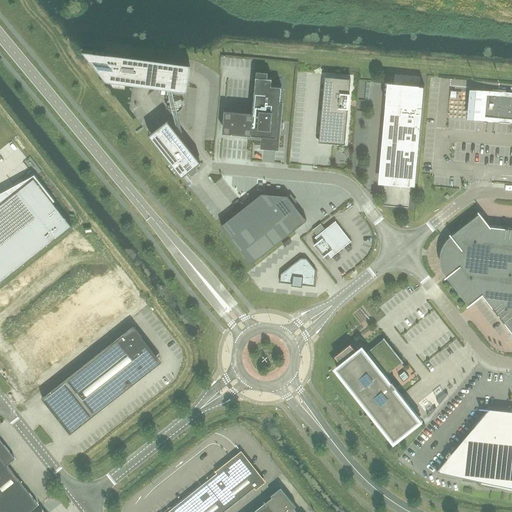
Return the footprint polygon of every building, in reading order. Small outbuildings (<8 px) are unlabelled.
[(191,64),(82,50),(106,81),(187,91),(191,64)] [(268,77),(268,71),(257,70),(256,76),(253,112),(226,109),(224,132),(262,135),(261,147),(279,148),(281,131),(284,100),(280,100),(281,86),(271,85),(272,77),(268,77)] [(345,144),(346,136),(348,108),(349,108),(350,93),(351,78),(325,76),(323,92),(326,92),(325,105),(322,104),(319,142),(345,144)] [(419,85),(402,84),(400,106),(399,106),(398,107),(397,108),(397,109),(397,110),(398,111),(399,112),(394,174),(411,176),(410,186),(415,186),(424,85),(419,85)] [(473,91),(471,117),(477,118),(511,120),(511,94),(505,94),(506,92),(501,91),(501,93),(480,92),(473,91)] [(149,134),(173,164),(182,176),(187,172),(187,171),(188,170),(192,175),(196,171),(193,166),(201,160),(168,119),(149,134)] [(0,281),(72,225),(34,177),(0,204),(0,281)] [(306,220),(294,204),(288,196),(287,195),(262,193),(221,225),(251,263),(306,220)] [(444,274),(446,276),(468,304),(475,299),(475,300),(482,295),(511,332),(511,228),(490,226),(485,219),(480,213),(449,237),(447,239),(446,241),(444,243),(443,245),(442,247),(441,250),(440,252),(440,254),(440,257),(440,259),(440,262),(440,264),(441,267),(442,269),(443,271),(444,274)] [(314,244),(324,257),(328,253),(331,257),(351,241),(335,221),(315,237),(318,241),(314,244)] [(301,257),(281,274),(280,282),(314,286),(316,270),(307,258),(301,257)] [(162,361),(133,325),(41,397),(70,434),(162,361)] [(357,352),(350,343),(335,355),(342,364),(336,368),(392,439),(416,420),(392,390),(396,387),(397,387),(392,381),(391,381),(392,382),(390,383),(382,373),(400,359),(403,363),(404,362),(384,337),(383,338),(386,342),(368,356),(362,348),(357,352)] [(511,410),(489,408),(436,471),(511,487),(511,410)] [(0,475),(9,468),(6,464),(14,458),(0,440),(0,475)] [(223,511),(263,481),(241,453),(237,457),(167,511),(223,511)] [(0,511),(27,511),(38,504),(9,468),(0,475),(0,511)] [(298,511),(295,507),(296,506),(281,487),(271,495),(272,496),(266,502),(265,500),(264,500),(265,502),(252,511),(298,511)]
